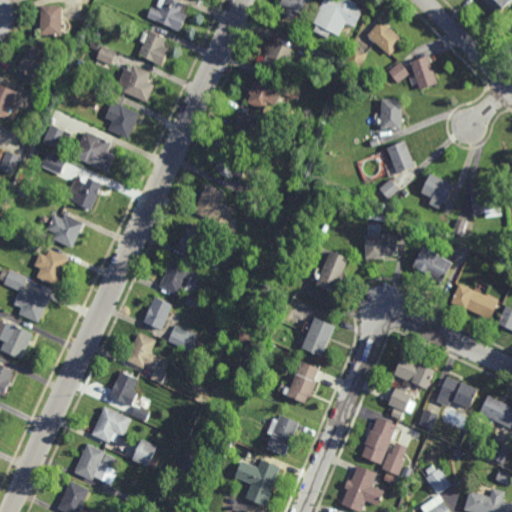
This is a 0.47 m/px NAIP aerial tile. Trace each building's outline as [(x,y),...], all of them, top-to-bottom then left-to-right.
[(184,13),(187,15),(180,32),(172,28),(172,27),(148,17),(152,7),(160,10),(161,7),(157,6),(159,0),(174,0),(187,5),(184,13)] [(313,0),(306,17),(298,13),(295,20),(285,15),(288,9),(280,6),(282,0),(313,0)] [(348,0),(358,5),(357,7),(365,11),(356,29),(347,24),(341,37),(315,24),(322,11),(321,10),(326,0),(348,0)] [(497,16),(481,0),(508,0),(511,3),(497,16)] [(63,36),(59,36),(59,37),(56,37),(56,35),(41,35),(42,5),(63,6),(63,36)] [(390,55),(369,36),(383,21),(404,40),(390,55)] [(100,37),(93,34),(95,29),(101,32),(100,37)] [(167,37),(163,47),(170,50),(163,67),(154,64),(155,62),(139,56),(144,42),(140,41),(144,31),(148,33),(149,30),(167,37)] [(297,43),(292,41),(294,35),(300,37),(297,43)] [(283,73),(263,65),(267,55),(269,56),(276,41),(293,49),(283,73)] [(35,81),(17,69),(33,44),(51,55),(35,81)] [(97,53),(90,50),(92,44),(99,47),(97,53)] [(359,69),(347,63),(355,47),(367,54),(359,69)] [(111,67),(97,61),(103,48),(116,54),(111,67)] [(318,68),(306,62),(310,53),(323,59),(318,68)] [(420,89),(411,62),(429,56),(438,83),(420,89)] [(399,83),(390,71),(400,62),(410,73),(399,83)] [(151,73),(147,83),(155,86),(148,103),(124,94),(124,93),(117,90),(125,70),(128,71),(129,68),(133,70),(134,66),(151,73)] [(278,84),(275,89),(283,93),(277,106),(269,102),(265,111),(249,103),(253,95),(250,93),(256,80),(258,82),(261,76),(278,84)] [(6,119),(2,117),(1,119),(0,118),(0,84),(18,92),(6,119)] [(298,100),(285,94),(289,84),(303,90),(298,100)] [(402,130),(383,129),(384,98),(403,99),(402,130)] [(129,140),(109,131),(113,122),(106,119),(113,102),(140,114),(129,140)] [(260,119),(259,120),(273,127),(266,140),(253,133),(247,145),(232,137),(235,131),(233,129),(240,116),(241,117),(244,111),(260,119)] [(65,153),(44,144),(52,126),(73,135),(65,153)] [(108,173),(75,158),(86,132),(112,144),(108,152),(116,156),(108,173)] [(372,148),(370,142),(378,139),(380,145),(372,148)] [(398,174),(388,148),(406,141),(416,167),(398,174)] [(34,157),(28,154),(32,146),(38,150),(34,157)] [(243,179),(234,176),(232,179),(214,171),(226,146),(244,154),(240,162),(249,166),(243,179)] [(12,175),(0,170),(0,167),(7,151),(20,157),(12,175)] [(447,204),(443,203),(440,209),(429,204),(432,198),(422,193),(431,174),(456,186),(447,204)] [(103,184),(92,211),(89,210),(88,212),(85,211),(86,208),(67,200),(76,179),(81,181),(82,177),(84,177),(103,184)] [(389,199),(380,190),(391,179),(400,189),(389,199)] [(225,232),(211,226),(213,221),(195,212),(208,184),(226,192),(222,202),(236,209),(225,232)] [(26,198),(17,195),(20,186),(29,190),(26,198)] [(503,217),(487,219),(486,214),(476,215),(475,215),(472,192),(499,188),(503,217)] [(405,197),(401,193),(405,189),(409,194),(405,197)] [(85,224),(73,249),(54,240),(56,234),(48,230),(55,215),(64,219),(66,215),(85,224)] [(270,223),(262,220),(264,215),(272,218),(270,223)] [(327,233),(320,229),(327,217),(334,220),(327,233)] [(462,236),(453,233),(458,219),(467,222),(462,236)] [(196,257),(178,248),(190,223),(208,231),(196,257)] [(382,236),(398,236),(398,255),(387,256),(387,258),(368,259),(368,225),(382,225),(382,236)] [(38,251),(22,244),(27,233),(43,240),(38,251)] [(446,277),(443,283),(414,266),(425,247),(453,263),(447,274),(448,274),(446,277)] [(69,258),(57,287),(37,278),(41,269),(35,266),(40,254),(47,257),(50,250),(69,258)] [(217,273),(202,267),(210,250),(224,257),(217,273)] [(344,284),(341,283),(336,294),(318,286),(333,251),(351,259),(345,274),(348,275),(344,284)] [(186,292),(181,290),(178,295),(161,287),(173,259),(192,267),(191,270),(195,272),(186,292)] [(9,273),(11,270),(28,278),(23,290),(29,293),(31,289),(51,298),(39,323),(20,314),(22,308),(15,305),(20,292),(4,285),(5,282),(0,279),(0,276),(3,270),(9,273)] [(269,292),(260,289),(262,284),(270,288),(269,292)] [(492,320),(468,309),(468,310),(452,303),(461,284),(500,301),(492,320)] [(199,311),(186,304),(190,294),(204,300),(199,311)] [(163,330),(145,322),(156,297),(174,305),(163,330)] [(511,328),(500,323),(508,306),(511,307),(511,328)] [(325,357),(304,348),(316,318),(337,326),(325,357)] [(13,326),(14,325),(34,334),(23,360),(1,350),(7,338),(2,336),(7,323),(13,326)] [(191,351),(169,342),(176,326),(198,336),(191,351)] [(156,370),(146,365),(145,369),(127,361),(140,333),(158,341),(152,354),(162,358),(156,370)] [(428,390),(395,375),(403,356),(436,371),(428,390)] [(314,398),(311,397),(308,404),(290,397),(290,395),(285,394),(288,387),(293,389),(303,362),(321,369),(316,381),(320,383),(314,398)] [(5,397),(0,394),(1,394),(0,393),(0,364),(14,371),(10,381),(12,382),(5,397)] [(168,375),(163,384),(152,379),(156,370),(168,375)] [(140,380),(134,394),(139,397),(134,408),(110,397),(122,371),(140,380)] [(463,383),(463,382),(480,389),(472,409),(452,401),(450,407),(438,402),(448,377),(463,383)] [(405,412),(389,405),(396,388),(413,396),(405,412)] [(511,429),(481,414),(490,396),(511,406),(511,429)] [(147,422),(132,415),(136,407),(141,409),(143,403),(154,408),(147,422)] [(125,437),(121,435),(118,443),(112,440),(111,444),(93,435),(106,407),(133,419),(125,437)] [(434,430),(420,424),(426,410),(440,415),(434,430)] [(301,423),(294,441),(288,457),(269,449),(275,436),(269,434),(275,419),(280,421),(282,415),(301,423)] [(391,442),(396,443),(392,454),(388,452),(383,464),(364,457),(369,445),(367,445),(373,431),(374,432),(380,418),(391,422),(391,423),(398,426),(391,442)] [(149,468),(134,461),(143,440),(158,447),(149,468)] [(511,453),(506,465),(490,457),(498,441),(511,448),(511,453)] [(404,460),(405,460),(400,475),(384,470),(390,454),(392,455),(396,443),(409,447),(404,460)] [(94,481),(76,473),(89,444),(107,453),(94,481)] [(254,462),(245,458),(249,449),(258,452),(254,462)] [(456,458),(454,450),(460,449),(462,457),(456,458)] [(115,469),(103,463),(108,454),(120,460),(115,469)] [(273,490),(275,490),(268,507),(248,499),(253,485),(237,478),(243,462),(261,469),(264,460),(282,468),(273,490)] [(430,475),(426,470),(433,465),(437,471),(430,475)] [(374,487),(387,493),(381,507),(368,502),(363,511),(360,511),(343,505),(350,490),(346,488),(350,480),(353,482),(360,466),(379,474),(374,487)] [(439,496),(426,478),(441,468),(453,486),(439,496)] [(83,510),(81,511),(67,511),(60,509),(72,482),(91,490),(84,506),(85,506),(83,510)] [(504,501),(510,503),(511,502),(511,511),(468,511),(465,511),(471,491),(491,498),(494,488),(507,492),(504,501)] [(135,504),(126,501),(128,495),(137,498),(135,504)] [(427,511),(424,508),(441,496),(451,511),(427,511)]
